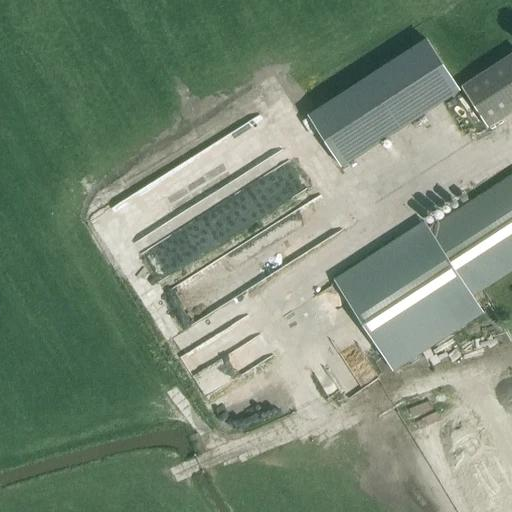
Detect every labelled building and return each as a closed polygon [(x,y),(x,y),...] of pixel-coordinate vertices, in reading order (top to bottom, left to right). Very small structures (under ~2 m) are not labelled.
[(426,43),(307,119),(341,171),(459,95),(426,43)] [(511,115),(511,57),(461,89),(487,131),(511,115)] [(427,226),(339,283),(395,369),(483,312),(473,297),(511,271),(511,178),(431,231),(427,226)] [(199,308),(353,222),(333,187),(287,213),(291,218),(183,279),(199,308)] [(286,210),(304,196),(297,187),(279,201),(286,210)] [(188,229),(160,247),(177,271),(204,253),(188,229)] [(213,337),(228,351),(246,334),(231,319),(213,337)] [(363,334),(349,338),(352,351),(361,349),(365,366),(378,363),(375,352),(368,354),(363,334)] [(511,511),(511,410),(501,417),(491,397),(475,406),(511,476),(511,497),(503,502),(508,511),(511,511)]
